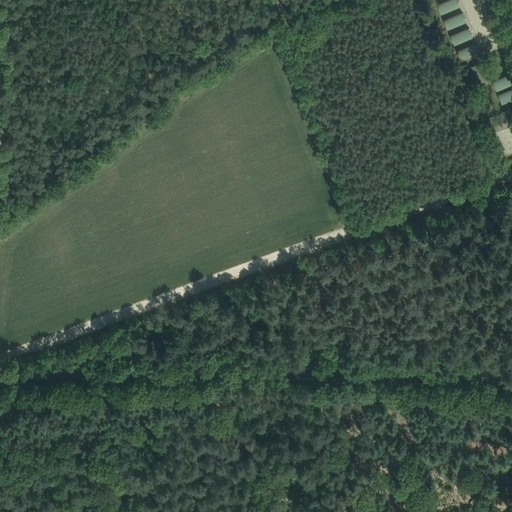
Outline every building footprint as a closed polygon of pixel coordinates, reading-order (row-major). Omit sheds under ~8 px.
[(445,0),(437,4),(441,13),(459,6),(457,0),(445,0)] [(443,19),(447,29),(466,21),(462,11),(443,19)] [(450,35),(454,44),(473,36),(469,27),(450,35)] [(456,50),(461,60),(479,52),(475,42),(456,50)] [(471,65),(479,84),(489,80),(480,61),(471,65)] [(492,81),(496,90),(511,83),(511,75),(511,73),(492,81)] [(511,87),(498,94),(502,104),(511,99),(511,87)] [(488,117),(494,131),(511,125),(506,111),(488,117)]
